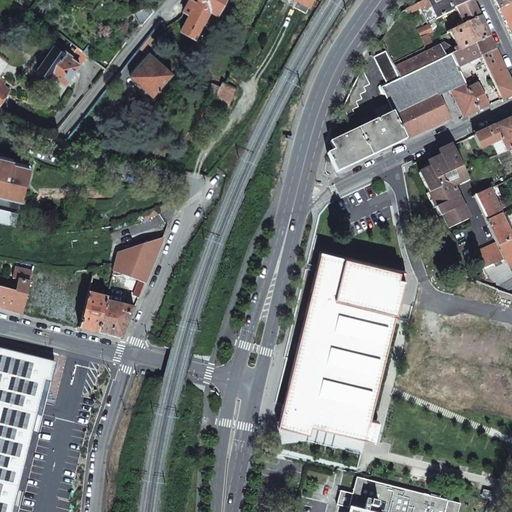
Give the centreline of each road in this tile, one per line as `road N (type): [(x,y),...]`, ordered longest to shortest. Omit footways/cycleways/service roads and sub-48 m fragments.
road 1 (residential): [(130,356),(191,190),(49,148)]
road 2 (residential): [(291,212),(511,106)]
road 3 (secondary): [(378,0),(319,102),(291,212)]
road 4 (residential): [(49,148),(175,0)]
road 5 (secondary): [(291,212),(242,385)]
road 6 (residential): [(130,356),(100,455),(94,511)]
road 7 (residential): [(0,325),(130,356)]
road 8 (secondary): [(242,385),(221,511)]
